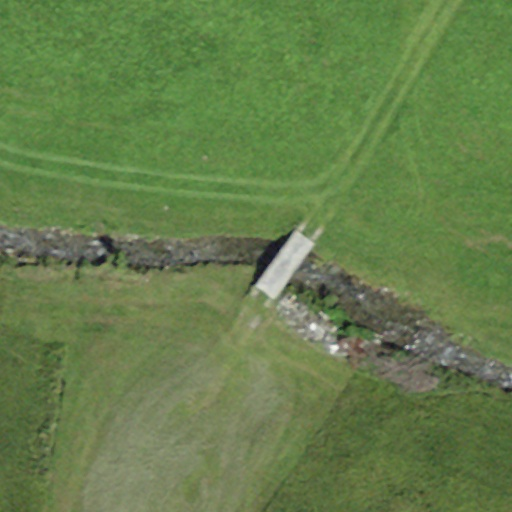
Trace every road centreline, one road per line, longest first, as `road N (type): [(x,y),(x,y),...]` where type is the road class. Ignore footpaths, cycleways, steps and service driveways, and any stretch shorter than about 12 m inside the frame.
road 1 (track): [(431,0),(309,236),(196,408),(92,511)]
road 2 (track): [(0,160),(39,182),(122,194),(265,184),(354,156)]
